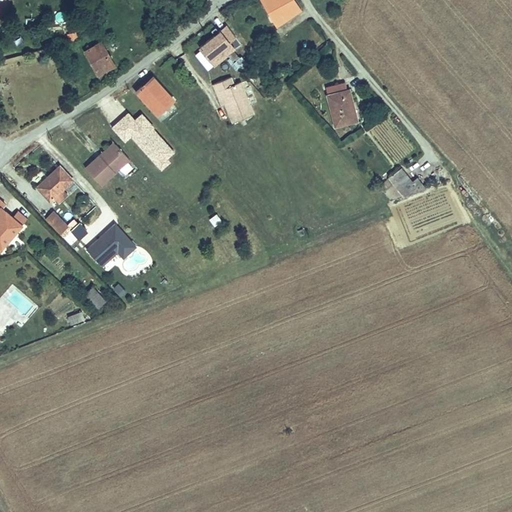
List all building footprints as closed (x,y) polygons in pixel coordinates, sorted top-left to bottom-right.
[(277,24),(300,9),(294,0),(261,0),(275,26),(277,24)] [(192,50),(201,61),(207,57),(213,65),(236,47),(220,28),(192,50)] [(95,76),(114,65),(101,40),(81,51),(95,76)] [(192,40),(185,45),(189,50),(196,45),(192,40)] [(234,79),(231,72),(214,80),(218,87),(221,86),(227,98),(235,116),(255,106),(241,76),(234,79)] [(155,73),(139,87),(160,111),(176,97),(155,73)] [(346,82),(325,88),(335,126),(356,120),(351,101),(354,100),(351,90),(349,90),(346,82)] [(221,86),(218,87),(224,100),(227,98),(221,86)] [(124,140),(131,135),(159,168),(177,152),(142,111),(134,118),(117,98),(100,112),(124,140)] [(112,142),(98,154),(103,159),(117,147),(112,142)] [(103,159),(98,154),(84,168),(99,184),(115,169),(127,158),(117,147),(103,159)] [(60,167),(46,179),(58,192),(72,179),(60,167)] [(402,169),(391,179),(402,192),(413,181),(402,169)] [(58,192),(46,179),(38,187),(50,199),(58,192)] [(0,221),(0,225),(9,236),(23,222),(5,203),(9,199),(1,191),(0,191),(0,216),(2,219),(0,221)] [(217,212),(209,217),(214,225),(222,220),(217,212)] [(45,219),(59,232),(65,227),(52,213),(45,219)] [(116,220),(86,247),(102,265),(119,251),(124,257),(138,245),(116,220)] [(0,245),(9,236),(0,225),(0,245)] [(94,284),(86,292),(98,305),(106,297),(94,284)] [(82,310),(68,313),(70,323),(84,320),(82,310)]
